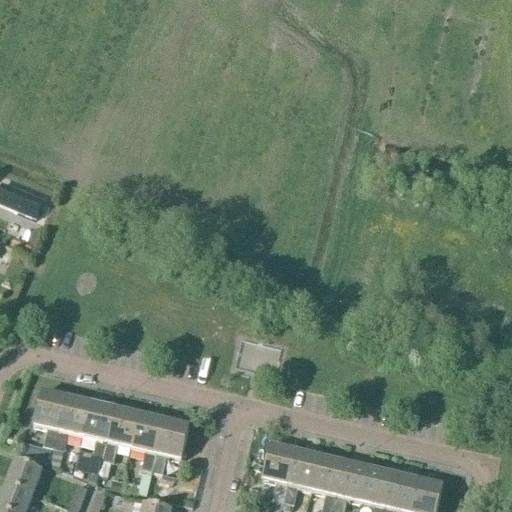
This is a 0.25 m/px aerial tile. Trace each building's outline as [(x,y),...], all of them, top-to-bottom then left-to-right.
[(1,189),(0,192),(0,210),(24,221),(35,226),(43,206),(1,189)] [(12,244),(10,250),(28,257),(31,252),(12,244)] [(53,455),(66,404),(40,398),(32,431),(47,435),(42,452),(53,455)] [(82,443),(90,410),(66,404),(53,455),(64,457),(68,440),(82,443)] [(102,466),(115,415),(90,410),(82,443),(95,446),(91,464),(102,466)] [(131,455),(139,421),(115,415),(102,466),(113,469),(117,451),(131,455)] [(146,502),(151,478),(163,427),(139,421),(131,455),(144,458),(137,490),(133,489),(131,498),(146,502)] [(163,427),(151,478),(162,480),(166,463),(180,466),(188,433),(163,427)] [(28,449),(25,461),(48,470),(51,456),(28,449)] [(283,509),(295,458),(269,452),(261,485),(276,489),(272,506),(283,509)] [(311,497),(319,463),(295,458),(283,509),(281,511),(293,511),(297,494),(311,497)] [(333,511),(343,469),(319,463),(311,497),(325,500),(321,511),(333,511)] [(102,466),(91,464),(87,482),(98,485),(100,476),(102,466)] [(4,490),(32,501),(41,477),(13,466),(4,490)] [(111,479),(113,469),(102,466),(100,476),(111,479)] [(360,509),(368,475),(343,469),(333,511),(344,511),(346,505),(360,509)] [(385,511),(392,481),(368,475),(360,509),(373,511),(385,511)] [(156,480),(150,496),(173,504),(178,488),(156,480)] [(410,511),(417,487),(392,481),(385,511),(410,511)] [(111,484),(109,495),(120,497),(122,487),(111,484)] [(417,487),(410,511),(437,511),(442,492),(417,487)] [(0,511),(28,511),(32,501),(4,490),(0,499),(0,511)] [(68,511),(79,511),(86,494),(77,491),(68,511)] [(91,511),(100,511),(104,502),(96,499),(91,511)]
